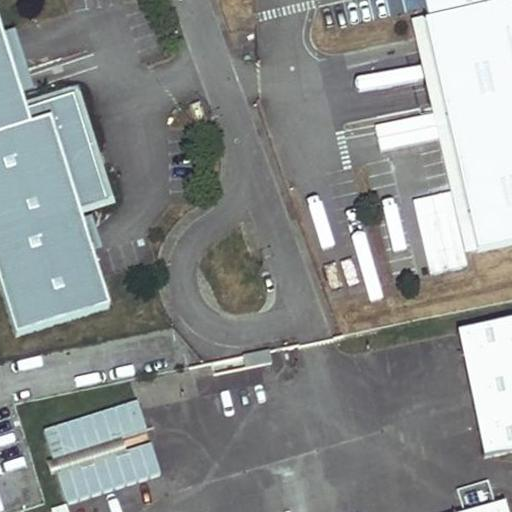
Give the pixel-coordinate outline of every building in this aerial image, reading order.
[(511,0),(421,0),(425,15),(426,20),(422,21),(468,222),(475,252),(511,243),(511,0)] [(468,222),(422,21),(426,20),(425,15),(408,18),(456,225),(468,222)] [(0,32),(0,289),(16,338),(109,308),(78,211),(107,202),(73,94),(25,110),(0,32)] [(511,323),(457,335),(483,459),(511,453),(511,323)] [(270,351),(244,357),(246,370),(273,364),(270,351)] [(134,395),(39,424),(49,455),(114,435),(143,426),(134,395)] [(114,435),(49,455),(52,467),(117,447),(114,435)] [(117,447),(52,467),(62,499),(156,470),(147,438),(117,447)] [(46,503),(48,511),(52,511),(63,509),(60,498),(46,503)]
